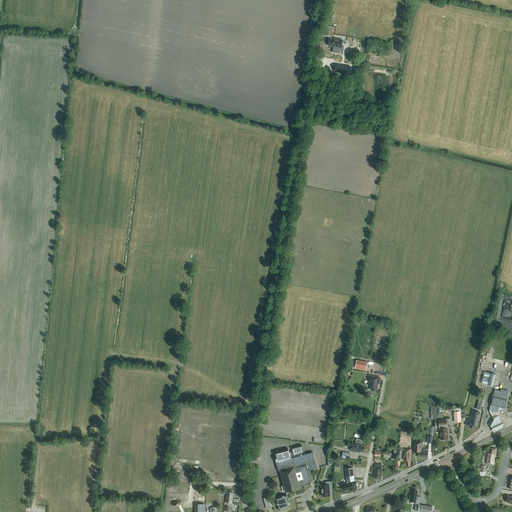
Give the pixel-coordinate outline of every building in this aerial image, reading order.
[(343,39),(334,38),(334,39),(329,38),(328,46),(333,47),(333,48),(341,49),(343,39)] [(349,73),(350,67),(351,67),(340,65),(335,64),(334,71),(339,72),(349,73)] [(366,370),(367,362),(356,360),(355,368),(366,370)] [(493,386),(496,374),(485,372),(482,384),(493,386)] [(379,384),(380,379),(379,379),(379,377),(369,375),(367,385),(371,386),(370,389),(376,390),(377,384),(379,384)] [(505,407),(508,391),(501,389),(500,391),(494,390),(493,395),(492,394),(492,397),(493,397),(491,404),(490,409),(493,415),(498,413),(500,406),(505,407)] [(479,413),(473,411),(470,420),(467,419),(466,426),(476,428),(479,413)] [(496,416),(491,418),(492,420),(489,426),(493,433),(503,428),(496,416)] [(447,428),(446,424),(447,424),(446,420),(438,420),(439,425),(439,433),(440,433),(440,440),(448,439),(447,428)] [(352,442),(351,451),(360,452),(360,451),(364,452),(365,445),(361,445),(361,444),(362,440),(356,439),(356,443),(352,442)] [(428,457),(428,449),(422,449),(422,441),(413,441),(413,451),(418,452),(418,456),(428,457)] [(313,452),(303,455),(303,452),(304,452),(302,445),(292,448),(293,452),(290,453),(288,448),(274,452),(278,471),(280,471),(285,492),(300,488),(299,486),(311,483),(308,471),(318,468),(313,452)] [(494,464),(497,449),(489,448),(489,453),(487,453),(486,463),(494,464)] [(412,461),(411,449),(403,449),(404,461),(405,461),(405,464),(406,464),(406,466),(411,466),(410,461),(412,461)] [(354,479),(353,468),(345,469),(347,483),(343,483),(344,491),(357,490),(356,485),(357,485),(356,482),(355,482),(354,478),(354,479)] [(322,496),(330,496),(330,488),(333,488),(332,481),(325,482),(325,485),(321,485),(322,496)] [(410,495),(409,501),(416,502),(415,504),(419,504),(420,497),(417,496),(417,493),(416,492),(416,491),(412,490),(411,495),(410,495)] [(279,511),(284,509),(290,507),(287,494),(276,498),(279,511)]
